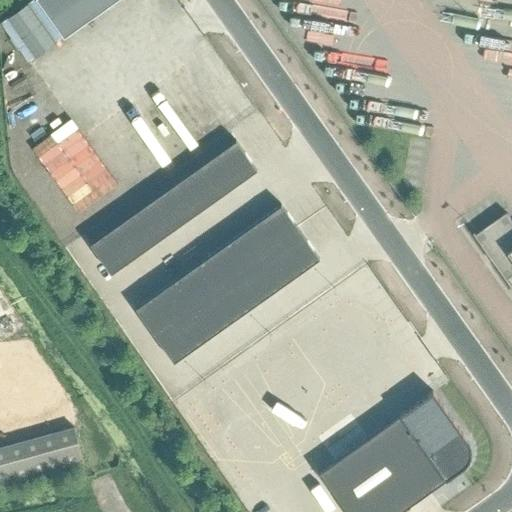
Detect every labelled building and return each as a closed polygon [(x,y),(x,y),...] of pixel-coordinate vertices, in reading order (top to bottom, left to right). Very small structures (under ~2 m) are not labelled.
[(37,0),(63,36),(114,0),(37,0)] [(197,65),(188,70),(200,90),(209,84),(197,65)] [(90,242),(110,271),(256,168),(235,139),(90,242)] [(135,307),(173,360),(318,257),(280,203),(135,307)] [(474,230),(472,231),(505,278),(511,273),(511,219),(506,210),(475,232),(474,230)] [(471,445),(431,390),(317,471),(345,511),(396,511),(468,462),(469,460),(471,459),(472,457),(472,455),(473,453),(473,452),(473,450),(472,448),(471,445)] [(0,489),(81,467),(71,428),(0,447),(0,489)]
